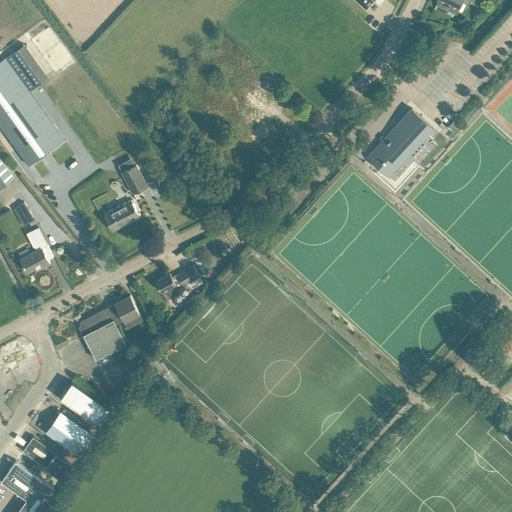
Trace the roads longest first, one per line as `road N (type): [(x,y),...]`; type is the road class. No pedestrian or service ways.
road 1 (unclassified): [(31,320),(266,191),(379,65),(417,0)]
road 2 (unclassified): [(0,447),(53,371),(31,320)]
